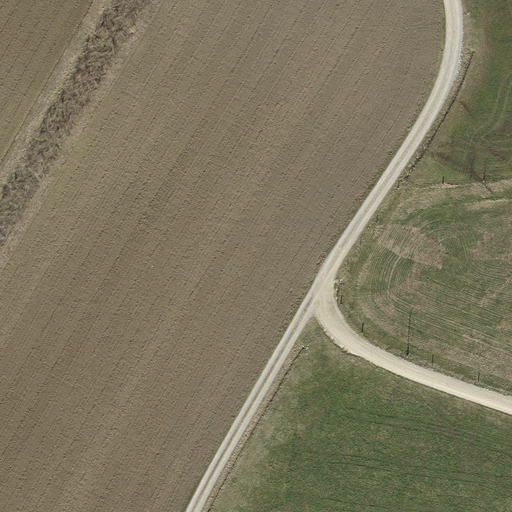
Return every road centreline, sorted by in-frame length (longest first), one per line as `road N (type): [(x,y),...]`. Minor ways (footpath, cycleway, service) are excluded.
road 1 (track): [(189,511),(454,69),(459,0)]
road 2 (track): [(323,282),(334,323),(385,356),(511,399)]
